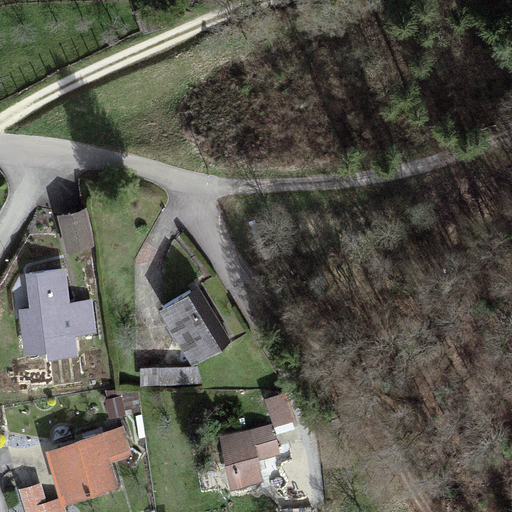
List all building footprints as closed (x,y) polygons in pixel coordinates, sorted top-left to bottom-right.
[(86,202),(57,208),(64,248),(93,243),(86,202)] [(62,264),(28,267),(31,301),(18,302),(22,347),(43,345),(44,352),(76,349),(74,330),(94,328),(92,296),(65,298),(62,264)] [(197,278),(159,300),(192,358),(230,337),(197,278)] [(198,362),(140,362),(141,381),(198,380),(198,362)] [(266,417),(216,428),(229,482),(262,475),(257,454),(276,450),(269,419),(291,414),(284,386),(260,391),(266,417)] [(36,409),(11,411),(12,428),(37,426),(36,409)] [(122,421),(48,441),(62,495),(117,480),(111,457),(131,452),(122,421)] [(39,478),(19,484),(26,511),(66,511),(61,492),(44,497),(39,478)]
